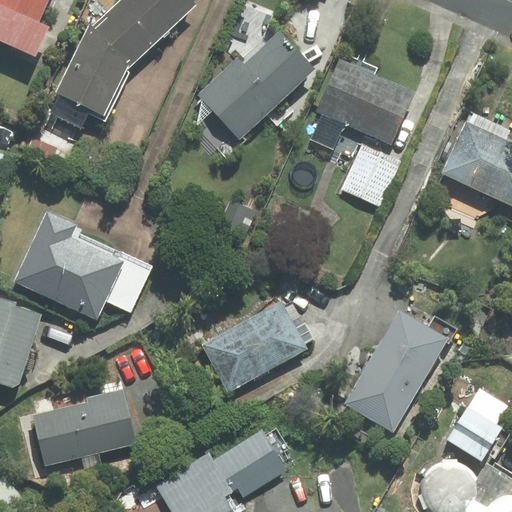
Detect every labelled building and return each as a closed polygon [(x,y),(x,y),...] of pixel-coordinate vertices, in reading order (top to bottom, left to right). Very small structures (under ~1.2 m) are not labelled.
[(0,0),(0,39),(35,55),(48,27),(37,22),(46,0),(0,0)] [(129,73),(126,69),(194,5),(189,0),(122,0),(93,28),(90,24),(57,93),(59,94),(50,112),(82,127),(89,113),(105,121),(129,73)] [(200,106),(197,124),(226,154),(243,139),(240,135),(310,69),(279,36),(244,68),(237,61),(201,94),(207,101),(200,106)] [(341,59),(318,110),(324,113),(312,139),(351,157),(363,131),(391,144),(415,92),(341,59)] [(511,131),(471,113),(443,173),(511,204),(511,143),(506,141),(511,131)] [(399,163),(362,146),(343,189),(380,206),(399,163)] [(258,207),(237,200),(227,229),(248,236),(258,207)] [(131,312),(152,268),(72,231),(75,225),(48,213),(16,281),(96,318),(105,300),(131,312)] [(16,303),(0,297),(0,382),(17,389),(41,315),(15,306),(16,303)] [(283,307),(280,303),(202,345),(227,391),(306,348),(303,344),(312,339),(292,302),(283,307)] [(429,328),(399,311),(345,403),(393,431),(445,342),(449,343),(457,329),(435,317),(429,328)] [(511,511),(511,472),(493,461),(510,434),(502,429),(511,412),(511,409),(479,389),(447,440),(485,464),(477,478),(473,471),(469,467),(463,463),(456,460),(443,460),(435,463),(430,467),(423,474),(420,480),(419,488),(419,495),(424,509),(427,511),(511,511)] [(89,403),(34,416),(45,465),(135,443),(123,390),(88,398),(89,403)] [(244,493),(283,469),(275,456),(289,448),(276,428),(264,435),(261,430),(213,460),(208,452),(155,485),(171,510),(167,511),(232,511),(222,496),(240,486),(244,493)] [(2,471),(0,472),(0,511),(40,511),(42,511),(2,471)]
